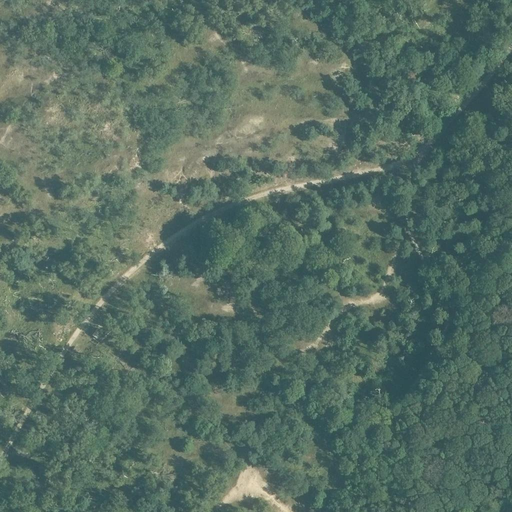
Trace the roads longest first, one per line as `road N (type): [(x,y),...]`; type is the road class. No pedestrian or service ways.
road 1 (track): [(0,457),(98,302),(167,240),(251,197),(414,155)]
road 2 (track): [(348,511),(448,321),(408,221),(414,155)]
